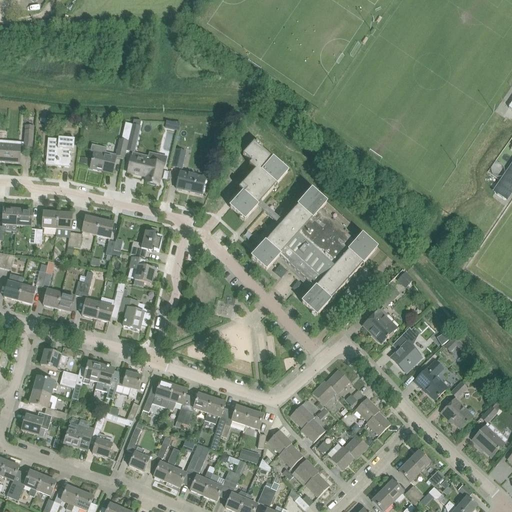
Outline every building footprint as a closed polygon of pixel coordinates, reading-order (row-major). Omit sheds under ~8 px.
[(133,121),(127,151),(134,153),(141,121),(133,121)] [(32,147),(33,131),(34,126),(25,126),(23,147),(32,147)] [(70,168),(71,158),(72,152),(73,152),(74,140),(58,139),(58,140),(48,139),(46,166),(70,168)] [(20,162),(21,152),(21,146),(21,143),(0,140),(0,162),(5,162),(5,161),(20,162)] [(127,143),(119,141),(116,155),(124,157),(127,143)] [(116,158),(105,155),(107,149),(92,145),(90,152),(94,153),(90,170),(102,172),(103,170),(113,173),(116,158)] [(243,194),(230,209),(245,222),(287,175),(254,145),(243,156),(251,164),(249,166),(255,172),(239,190),(243,194)] [(181,168),(185,152),(186,148),(180,147),(179,151),(176,150),(172,166),(181,168)] [(158,185),(161,176),(163,165),(155,163),(153,159),(152,158),(133,153),(128,173),(147,177),(146,182),(158,185)] [(511,167),(495,192),(508,201),(511,195),(511,167)] [(202,196),(204,186),(206,178),(180,172),(176,190),(202,196)] [(311,193),(295,211),(252,259),(266,272),(279,258),(315,290),(302,304),(317,318),(372,256),(376,252),(377,251),(363,238),(359,243),(353,238),(321,210),(325,205),(311,193)] [(3,226),(17,227),(18,211),(4,210),(3,226)] [(31,228),(31,222),(32,212),(18,211),(17,227),(31,228)] [(42,229),(57,230),(58,214),(44,213),(42,229)] [(71,231),(71,225),(72,215),(58,214),(57,230),(71,231)] [(96,237),(100,221),(86,218),(82,233),(96,237)] [(110,240),(111,234),(114,224),(100,221),(96,237),(110,240)] [(159,253),(162,238),(157,237),(159,230),(147,227),(142,245),(133,243),(130,255),(145,259),(147,251),(151,252),(152,251),(159,253)] [(76,234),(70,234),(66,257),(72,258),(73,248),(74,248),(76,234)] [(82,236),(76,234),(74,248),(80,249),(82,236)] [(113,252),(115,245),(115,243),(109,242),(106,255),(107,256),(105,261),(110,262),(112,257),(113,252)] [(115,245),(113,252),(121,253),(123,247),(115,245)] [(382,257),(376,252),(372,256),(378,262),(382,257)] [(0,265),(0,268),(5,270),(9,256),(3,255),(0,265)] [(9,256),(5,270),(11,272),(15,257),(9,256)] [(132,258),(130,269),(137,271),(135,281),(133,286),(135,287),(144,289),(145,284),(151,285),(155,271),(146,269),(147,262),(132,258)] [(52,276),(51,276),(54,264),(48,263),(47,269),(42,288),(48,289),(52,276)] [(36,286),(42,288),(47,269),(41,268),(36,286)] [(406,273),(397,282),(405,289),(413,281),(406,273)] [(18,302),(22,287),(24,279),(10,276),(4,298),(18,302)] [(81,298),(85,284),(78,283),(75,296),(81,298)] [(85,284),(81,298),(87,299),(91,286),(85,284)] [(32,306),(34,296),(36,290),(22,287),(18,302),(32,306)] [(393,287),(378,301),(385,308),(399,294),(393,287)] [(57,310),(61,295),(47,291),(43,307),(57,310)] [(123,299),(120,312),(127,314),(123,327),(139,331),(141,326),(144,326),(148,327),(149,321),(150,321),(151,317),(146,316),(143,315),(144,314),(136,312),(138,303),(126,300),(128,292),(124,291),(123,294),(122,299),(123,299)] [(120,308),(122,299),(123,294),(117,293),(115,302),(114,306),(120,308)] [(71,314),(73,304),(75,298),(61,295),(57,310),(71,314)] [(100,305),(96,320),(110,324),(112,314),(114,308),(113,308),(114,306),(115,302),(102,298),(100,305)] [(86,301),(85,307),(82,317),(96,320),(100,305),(86,301)] [(381,344),(388,337),(397,328),(379,311),(366,324),(375,334),(373,336),(381,344)] [(398,352),(391,359),(406,374),(413,367),(422,358),(421,357),(422,356),(410,342),(411,341),(410,340),(415,335),(409,329),(399,339),(392,346),(398,352)] [(443,329),(440,332),(443,335),(442,335),(446,342),(451,338),(448,332),(446,332),(443,329)] [(59,363),(66,365),(68,358),(45,352),(41,366),(50,369),(57,371),(59,363)] [(435,401),(442,394),(448,388),(437,377),(444,369),(436,362),(429,369),(428,369),(414,382),(422,390),(423,389),(435,401)] [(90,382),(97,383),(101,367),(88,363),(83,384),(89,386),(90,382)] [(95,390),(109,393),(108,395),(107,399),(113,400),(114,396),(115,393),(117,386),(118,384),(111,382),(112,380),(115,370),(101,367),(97,383),(95,390)] [(61,379),(76,384),(78,377),(63,372),(61,379)] [(326,384),(337,395),(343,390),(350,383),(339,372),(326,384)] [(117,386),(115,393),(128,397),(128,398),(136,400),(142,377),(127,373),(125,379),(120,378),(118,384),(117,386)] [(37,378),(34,392),(51,396),(53,390),(56,391),(58,385),(47,381),(37,378)] [(76,386),(76,384),(61,379),(59,386),(72,389),(74,390),(76,386)] [(149,413),(152,405),(166,409),(174,387),(160,382),(158,389),(152,387),(148,398),(143,411),(149,413)] [(312,395),(319,402),(323,406),(335,394),(337,395),(326,384),(325,383),(312,395)] [(467,389),(462,383),(452,393),(457,399),(467,389)] [(76,386),(71,403),(77,405),(78,401),(82,387),(76,386)] [(174,387),(166,409),(173,411),(175,404),(182,406),(187,391),(174,387)] [(30,405),(39,407),(46,409),(44,415),(52,418),(65,422),(67,415),(68,411),(64,410),(63,414),(53,411),(50,410),(52,404),(49,403),(51,396),(34,392),(30,405)] [(207,414),(212,399),(198,395),(193,410),(207,414)] [(358,403),(351,395),(344,402),(352,409),(358,403)] [(215,425),(218,418),(220,419),(222,413),(225,404),(212,399),(207,414),(205,422),(215,425)] [(368,423),(366,425),(367,425),(378,414),(379,412),(367,400),(360,407),(355,411),(368,423)] [(461,430),(468,423),(473,417),(474,415),(475,413),(474,412),(472,409),(470,409),(469,409),(467,411),(456,400),(443,412),(461,430)] [(133,423),(140,407),(134,404),(127,420),(133,423)] [(303,430),(313,419),(308,413),(301,406),(290,417),(303,430)] [(231,422),(245,427),(250,412),(236,407),(231,422)] [(117,417),(119,411),(112,408),(109,415),(117,417)] [(497,413),(492,408),(482,418),(487,423),(497,413)] [(183,425),(187,411),(181,409),(177,423),(183,425)] [(321,419),(328,412),(325,409),(318,416),(321,419)] [(187,411),(183,425),(188,427),(193,413),(187,411)] [(101,412),(100,416),(95,429),(101,431),(106,418),(108,419),(109,414),(103,413),(101,412)] [(250,412),(245,427),(258,431),(260,426),(263,416),(250,412)] [(52,418),(44,415),(39,414),(37,420),(29,417),(27,423),(25,422),(22,432),(38,437),(40,429),(48,431),(52,418)] [(390,426),(378,414),(367,425),(372,430),(379,437),(390,426)] [(73,418),(67,436),(64,445),(78,450),(81,441),(90,443),(94,430),(79,426),(81,420),(73,418)] [(314,419),(313,419),(303,430),(301,431),(314,444),(325,433),(312,420),(314,419)] [(221,437),(225,424),(219,422),(210,450),(216,452),(221,437)] [(142,431),(141,431),(143,426),(137,424),(130,441),(136,444),(142,431)] [(225,424),(221,437),(226,439),(230,426),(225,424)] [(356,425),(351,430),(356,435),(361,430),(356,425)] [(486,426),(479,434),(473,441),(491,458),(505,444),(486,426)] [(279,457),(290,446),(292,444),(279,432),(272,439),(268,442),(280,455),(279,456),(279,457)] [(163,445),(157,457),(163,460),(168,447),(171,440),(172,437),(167,434),(166,438),(163,445)] [(99,435),(96,445),(93,454),(108,459),(112,445),(105,443),(107,437),(99,435)] [(343,448),(354,459),(356,461),(368,448),(361,441),(357,437),(345,449),(343,448)] [(364,442),(368,446),(373,443),(369,438),(364,442)] [(324,442),(319,447),(325,452),(325,453),(330,448),(324,442)] [(188,469),(193,471),(199,458),(202,451),(203,448),(198,446),(195,451),(188,469)] [(291,469),(295,465),(303,458),(290,446),(279,457),(291,469)] [(143,473),(149,460),(142,457),(144,451),(137,448),(129,467),(143,473)] [(342,472),(354,459),(343,448),(338,453),(331,460),(342,472)] [(154,478),(167,483),(173,469),(180,452),(173,449),(167,463),(169,463),(167,467),(160,464),(154,478)] [(242,450),(239,460),(257,465),(260,455),(242,450)] [(419,452),(409,462),(420,474),(423,471),(430,464),(419,452)] [(205,461),(204,461),(199,458),(193,471),(199,474),(205,461)] [(306,486),(317,475),(318,474),(306,461),(295,472),(307,484),(305,486),(306,486)] [(6,462),(0,477),(13,482),(19,468),(6,462)] [(235,490),(240,477),(241,477),(244,470),(247,465),(240,462),(235,475),(234,474),(229,487),(235,490)] [(399,473),(406,480),(410,484),(420,474),(409,462),(399,473)] [(180,489),(186,475),(173,469),(167,483),(180,489)] [(435,488),(438,485),(445,478),(438,471),(431,479),(428,482),(435,488)] [(37,492),(43,478),(30,472),(24,487),(31,489),(29,495),(29,497),(34,498),(37,492)] [(203,497),(213,475),(207,472),(203,481),(196,478),(190,492),(203,497)] [(223,485),(229,487),(234,474),(229,472),(223,485)] [(213,475),(203,497),(216,503),(222,489),(216,486),(219,478),(213,475)] [(272,485),(263,506),(269,509),(279,485),(276,483),(278,478),(277,475),(272,485)] [(306,486),(311,491),(318,498),(329,487),(317,475),(306,486)] [(43,478),(37,492),(50,497),(56,483),(43,478)] [(382,492),(393,503),(403,493),(392,482),(382,492)] [(445,490),(448,487),(449,486),(445,482),(441,486),(445,490)] [(257,504),(263,506),(272,485),(267,483),(257,504)] [(7,497),(13,500),(18,487),(12,485),(7,497)] [(431,499),(436,493),(428,486),(422,492),(431,499)] [(457,510),(459,511),(473,511),(478,507),(468,499),(472,494),(463,486),(458,492),(466,499),(457,510)] [(18,487),(13,500),(19,502),(24,490),(18,487)] [(66,510),(69,511),(72,511),(80,493),(67,487),(61,502),(68,505),(66,510)] [(414,487),(409,491),(419,501),(423,497),(414,487)] [(415,506),(419,501),(409,491),(405,496),(415,506)] [(232,511),(239,511),(247,495),(240,492),(239,494),(238,495),(233,493),(232,495),(231,495),(225,509),(232,511)] [(372,502),(379,509),(381,511),(384,511),(393,503),(382,492),(372,502)] [(78,511),(79,509),(85,511),(87,511),(93,498),(80,493),(72,511),(78,511)] [(254,511),(255,511),(257,506),(250,503),(252,498),(247,495),(239,511),(254,511)] [(299,497),(294,502),(304,511),(309,507),(299,497)] [(444,498),(440,503),(445,507),(449,503),(444,498)] [(44,511),(50,511),(55,503),(49,501),(44,511)] [(55,503),(50,511),(57,511),(60,505),(55,503)] [(449,503),(445,507),(447,511),(459,511),(457,510),(449,503)]
